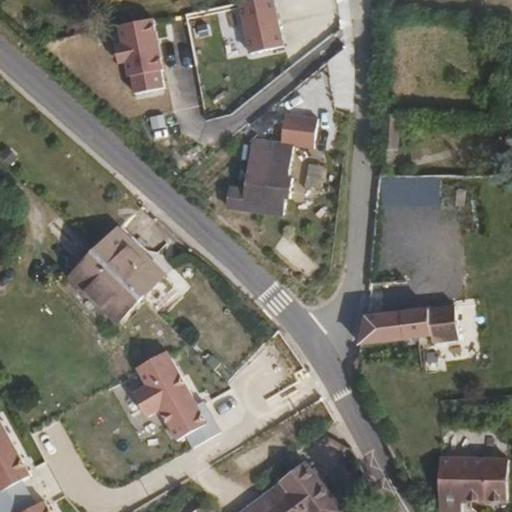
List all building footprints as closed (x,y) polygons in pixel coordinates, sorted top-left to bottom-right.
[(256,129),(264,138),(279,125),(271,116),(256,129)] [(400,118),(384,117),(382,152),(399,153),(400,118)] [(230,189),(227,208),(285,215),(287,199),(291,199),(294,179),(290,179),(294,148),(255,144),(248,191),(230,189)] [(163,276),(116,230),(94,253),(140,299),(163,276)] [(140,299),(94,253),(70,277),(117,323),(140,299)] [(461,343),(457,306),(384,314),(387,341),(406,339),(406,344),(435,341),(435,346),(461,343)] [(162,413),(179,443),(212,424),(171,351),(137,370),(147,387),(134,394),(149,420),(162,413)] [(34,477),(0,419),(0,492),(1,495),(34,477)] [(511,503),(510,459),(439,462),(441,511),(465,511),(466,505),(511,503)] [(335,511),(343,506),(305,460),(283,478),(292,490),(265,511),(335,511)] [(265,511),(292,490),(283,478),(240,511),(265,511)] [(52,511),(47,502),(29,511),(52,511)] [(197,511),(211,511),(214,510),(207,502),(197,511)]
